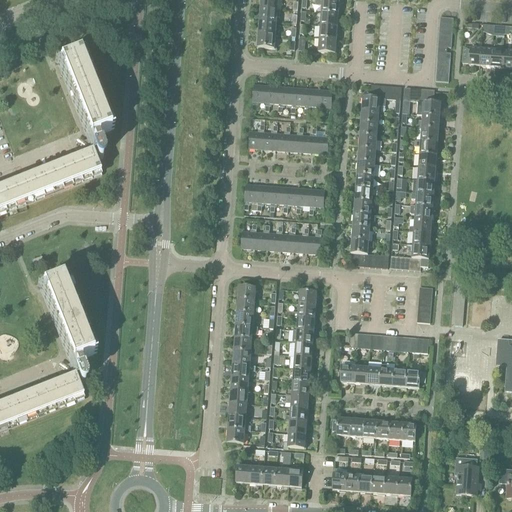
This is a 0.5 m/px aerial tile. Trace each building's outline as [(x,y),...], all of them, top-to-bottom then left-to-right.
[(278,0),(261,0),(261,10),(278,12),(278,0)] [(339,4),(323,2),(315,1),(315,7),(322,8),(322,15),(338,16),(339,4)] [(280,12),(278,12),(261,10),(260,23),(277,25),(277,19),(279,19),(280,12)] [(337,29),(338,16),(322,15),(321,28),(337,29)] [(277,25),(260,23),(259,36),(276,38),(277,25)] [(336,42),(337,29),(321,28),(320,41),(336,42)] [(275,51),(276,38),(259,36),(258,49),(275,51)] [(335,55),(336,42),(320,41),(319,49),(313,49),(312,56),(319,56),(319,54),(335,55)] [(482,50),(471,49),(464,49),(463,65),(469,65),(469,67),(480,68),(482,50)] [(480,68),(491,69),(493,51),(482,50),(480,68)] [(491,69),(502,70),(504,52),(493,51),(491,69)] [(502,70),(511,70),(511,52),(504,52),(502,70)] [(90,141),(91,141),(111,133),(80,56),(60,64),(90,141)] [(266,105),(268,88),(254,87),(253,104),(266,105)] [(281,89),(268,88),(266,105),(279,106),(281,89)] [(292,107),(294,90),(281,89),(279,106),(292,107)] [(307,91),(294,90),(292,107),(305,108),(307,91)] [(318,109),(320,92),(307,91),(305,108),(318,109)] [(333,93),(320,92),(318,109),(332,110),(333,93)] [(363,99),(362,113),(379,114),(380,108),(385,109),(386,101),(383,101),(382,101),(376,100),(370,100),(363,99)] [(424,104),(423,117),(440,119),(441,106),(434,105),(427,105),(424,104)] [(378,127),(379,114),(362,113),(361,126),(378,127)] [(439,132),(440,119),(423,117),(422,123),(417,122),(416,130),(422,131),(439,132)] [(377,140),(378,127),(361,126),(360,139),(377,140)] [(421,143),(438,145),(439,132),(422,131),(421,143)] [(263,152),(264,135),(251,134),(249,151),(263,152)] [(277,136),(264,135),(263,152),(276,153),(277,136)] [(289,154),(290,137),(277,136),(276,153),(289,154)] [(303,138),(290,137),(289,154),(302,155),(303,138)] [(315,156),(316,139),(303,138),(302,155),(315,156)] [(329,140),(316,139),(315,156),(328,157),(329,140)] [(360,139),(359,152),(376,153),(377,140),(360,139)] [(92,144),(91,141),(90,141),(83,144),(78,141),(76,144),(81,146),(86,157),(92,154),(96,153),(98,159),(99,160),(100,160),(100,161),(101,161),(102,160),(103,160),(103,159),(103,158),(103,157),(97,142),(92,144)] [(421,143),(415,143),(414,149),(420,149),(420,156),(437,158),(438,145),(421,143)] [(359,152),(358,165),(375,166),(376,153),(359,152)] [(0,214),(101,175),(92,154),(86,157),(0,190),(0,214)] [(436,171),(437,158),(420,156),(419,169),(436,171)] [(358,165),(357,178),(374,179),(375,166),(358,165)] [(419,169),(418,182),(435,184),(436,171),(419,169)] [(356,190),(373,192),(373,191),(374,179),(357,178),(356,190)] [(418,182),(417,195),(434,197),(435,184),(418,182)] [(252,204),(251,212),(257,213),(258,208),(258,205),(260,188),(247,187),(245,204),(252,204)] [(273,189),(260,188),(258,205),(271,206),(273,189)] [(271,206),(284,207),(286,190),(273,189),(271,206)] [(299,191),(286,190),(284,207),(297,208),(299,191)] [(356,190),(355,204),(372,205),(372,197),(377,197),(378,192),(373,191),(373,192),(356,190)] [(297,208),(310,209),(311,192),(299,191),(297,208)] [(325,193),(311,192),(310,209),(324,210),(325,193)] [(416,208),(433,210),(434,197),(417,195),(412,195),(411,201),(416,202),(416,208)] [(372,205),(355,204),(354,216),(371,217),(372,205)] [(415,217),(415,221),(432,222),(433,210),(416,208),(411,208),(410,215),(412,216),(415,217)] [(376,217),(371,217),(354,216),(353,229),(370,231),(370,229),(370,223),(375,223),(376,217)] [(432,228),(432,222),(415,221),(414,228),(410,228),(409,234),(414,234),(431,235),(432,228)] [(370,231),(353,229),(352,242),(369,243),(370,231)] [(256,235),(243,234),(242,251),(255,252),(256,235)] [(414,234),(413,247),(430,248),(431,235),(414,234)] [(268,253),(269,236),(256,235),(255,252),(268,253)] [(282,237),(269,236),(268,253),(281,254),(282,237)] [(294,255),(295,238),(282,237),(281,254),(294,255)] [(308,239),(295,238),(294,255),(307,256),(308,239)] [(308,239),(307,256),(320,257),(321,240),(308,239)] [(359,256),(365,257),(368,257),(369,249),(374,249),(374,243),(369,243),(352,242),(351,256),(359,256)] [(430,248),(413,247),(412,260),(416,260),(421,261),(429,262),(430,248)] [(42,258),(33,261),(35,267),(44,264),(42,258)] [(73,365),(74,364),(93,357),(63,280),(43,288),(73,365)] [(239,289),(238,302),(255,303),(256,290),(239,289)] [(465,293),(458,292),(455,327),(463,328),(465,293)] [(299,307),(316,308),(317,295),(300,294),(299,307)] [(255,303),(238,302),(237,315),(254,316),(255,303)] [(292,319),(298,320),(315,321),(316,308),(299,307),(299,314),(293,314),(292,319)] [(237,315),(236,328),(253,329),(254,316),(237,315)] [(315,321),(298,320),(297,332),(314,334),(315,321)] [(253,329),(236,328),(235,341),(252,342),(252,336),(258,336),(258,329),(253,329)] [(296,345),(313,347),(314,334),(297,332),(297,333),(293,332),(292,346),(296,346),(296,345)] [(251,355),(252,342),(235,341),(234,354),(251,355)] [(429,343),(429,342),(423,341),(422,355),(428,356),(428,348),(432,349),(432,343),(429,343)] [(507,369),(507,375),(505,393),(511,394),(511,342),(498,342),(496,368),(507,369)] [(275,357),(279,358),(286,358),(287,353),(280,353),(280,344),(276,344),(275,357)] [(296,346),(295,359),(312,360),(313,347),(296,345),(296,346)] [(234,354),(233,367),(250,368),(250,367),(251,355),(234,354)] [(279,366),(279,358),(275,357),(274,366),(274,370),(278,370),(284,371),(285,366),(279,366)] [(312,360),(295,359),(294,372),(311,373),(312,360)] [(74,364),(73,365),(66,368),(60,365),(59,368),(64,370),(68,381),(75,379),(79,377),(81,383),(82,384),(83,385),(84,384),(85,384),(86,383),(86,382),(80,366),(75,368),(74,364)] [(381,366),(381,371),(380,388),(393,389),(394,372),(387,372),(387,367),(381,366)] [(250,368),(233,367),(232,380),(249,381),(250,373),(255,373),(256,368),(250,367),(250,368)] [(341,385),(354,386),(355,369),(342,368),(341,385)] [(354,386),(367,387),(368,370),(355,369),(354,386)] [(367,387),(380,388),(381,371),(368,370),(367,387)] [(310,386),(311,373),(294,372),(293,385),(310,386)] [(407,373),(394,372),(393,389),(406,390),(407,373)] [(421,375),(421,374),(407,373),(406,390),(420,391),(420,385),(426,385),(427,375),(421,375)] [(0,431),(83,399),(75,379),(68,381),(0,408),(0,431)] [(249,381),(232,380),(231,392),(248,394),(249,381)] [(286,397),(309,399),(310,386),(293,385),(293,392),(287,392),(286,397)] [(248,394),(231,392),(230,406),(247,407),(248,394)] [(291,411),(308,412),(309,399),(286,397),(286,405),(292,405),(291,411)] [(230,406),(229,419),(246,420),(247,407),(230,406)] [(290,424),(307,425),(308,412),(291,411),(291,418),(286,418),(285,423),(290,424)] [(246,420),(229,419),(228,432),(245,433),(251,433),(251,428),(246,427),(246,420)] [(371,423),(364,423),(363,440),(376,441),(377,424),(378,424),(378,423),(376,421),(373,420),(371,422),(371,423)] [(350,439),(351,422),(338,421),(338,423),(333,422),(333,433),(337,434),(337,438),(350,439)] [(364,423),(351,422),(350,439),(363,440),(364,423)] [(289,437),(306,438),(307,425),(290,424),(289,437)] [(378,424),(377,424),(376,441),(389,442),(390,425),(378,424)] [(403,426),(390,425),(389,442),(402,443),(403,426)] [(417,427),(403,426),(402,443),(415,444),(417,427)] [(245,433),(228,432),(227,445),(244,446),(245,433)] [(305,444),(306,438),(289,437),(289,444),(284,443),(283,450),(289,451),(289,449),(305,451),(305,450),(306,450),(306,444),(305,444)] [(479,470),(477,470),(477,461),(456,460),(455,477),(458,478),(457,496),(477,498),(479,470)] [(249,486),(251,469),(238,468),(237,485),(249,486)] [(251,469),(249,486),(263,487),(264,470),(251,469)] [(290,472),(288,489),(302,490),(303,470),(290,469),(290,472)] [(277,471),(264,470),(263,487),(275,488),(277,471)] [(290,472),(289,472),(277,471),(275,488),(288,489),(290,472)] [(499,486),(508,486),(507,500),(511,500),(511,471),(500,471),(499,486)] [(333,492),(346,493),(347,477),(334,476),(333,492)] [(347,477),(346,493),(359,494),(360,478),(347,477)] [(359,494),(372,495),(373,479),(360,478),(359,494)] [(373,479),(372,495),(385,496),(386,480),(373,479)] [(385,496),(398,497),(399,481),(386,480),(385,496)] [(399,481),(398,497),(411,498),(412,482),(399,481)]
